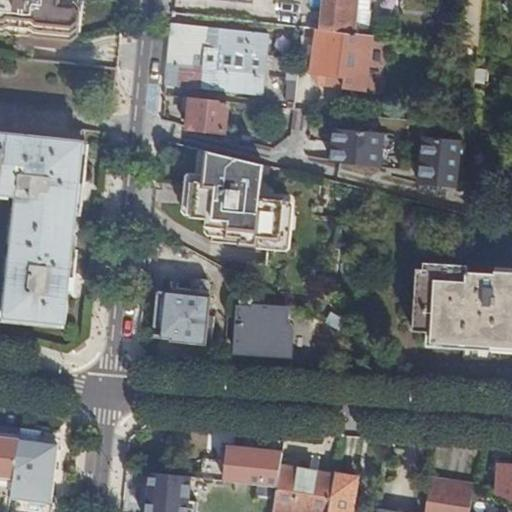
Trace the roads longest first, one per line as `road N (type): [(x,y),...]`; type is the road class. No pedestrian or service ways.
road 1 (residential): [(108,391),(511,412)]
road 2 (residential): [(149,0),(108,391)]
road 3 (unknown): [(149,3),(312,17)]
road 4 (residential): [(108,391),(96,511)]
